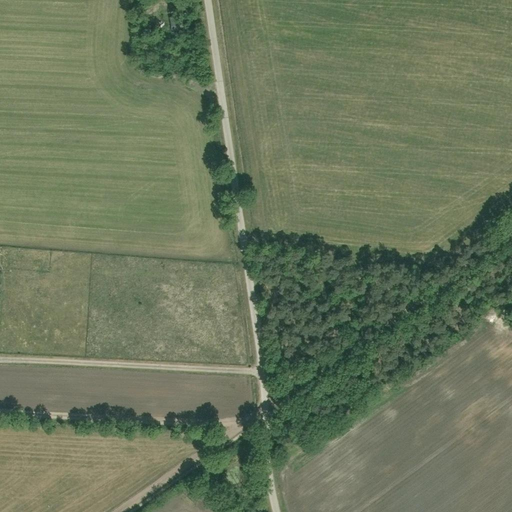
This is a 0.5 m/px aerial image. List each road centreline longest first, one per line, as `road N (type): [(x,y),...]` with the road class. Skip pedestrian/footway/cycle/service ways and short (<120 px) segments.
road 1 (unclassified): [(276,511),(209,0)]
road 2 (track): [(118,511),(511,233)]
road 3 (unknown): [(0,412),(239,426)]
